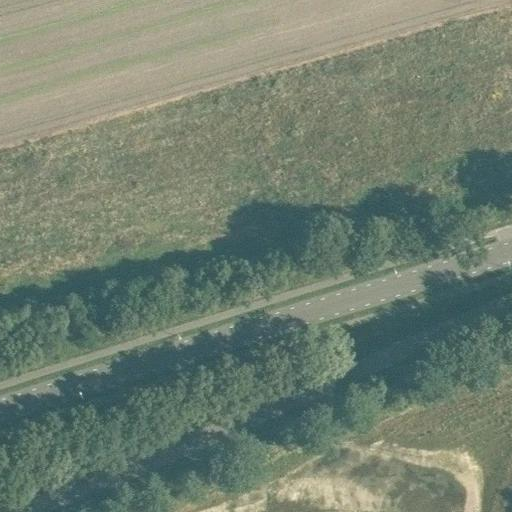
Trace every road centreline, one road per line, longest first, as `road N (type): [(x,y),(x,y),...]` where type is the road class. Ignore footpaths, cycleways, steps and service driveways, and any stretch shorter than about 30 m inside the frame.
road 1 (tertiary): [(0,409),(511,251)]
road 2 (unclassified): [(511,304),(22,511)]
